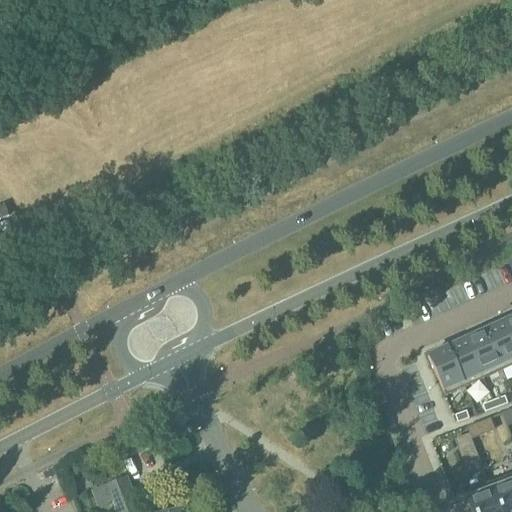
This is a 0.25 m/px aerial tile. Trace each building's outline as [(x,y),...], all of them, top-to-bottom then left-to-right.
[(101,0),(107,11),(122,4),(120,0),(101,0)] [(511,319),(502,324),(511,345),(511,319)] [(483,332),(501,371),(511,366),(511,345),(502,324),(483,332)] [(501,371),(483,332),(465,341),(483,380),(501,371)] [(483,380),(465,341),(446,349),(464,388),(483,380)] [(445,397),(464,388),(446,349),(427,358),(445,397)] [(504,397),(493,401),(496,409),(507,405),(504,397)] [(493,401),(482,406),(484,413),(496,409),(493,401)] [(511,410),(503,414),(507,426),(511,424),(511,410)] [(465,412),(454,416),(457,424),(468,420),(465,412)] [(479,436),(475,425),(467,428),(471,439),(479,436)] [(456,449),(472,444),(469,435),(453,440),(456,449)] [(511,511),(511,474),(488,484),(498,511),(511,511)] [(126,479),(92,493),(97,507),(112,502),(115,511),(178,511),(176,511),(136,511),(130,495),(132,494),(126,479)] [(498,511),(488,484),(452,497),(457,511),(498,511)]
